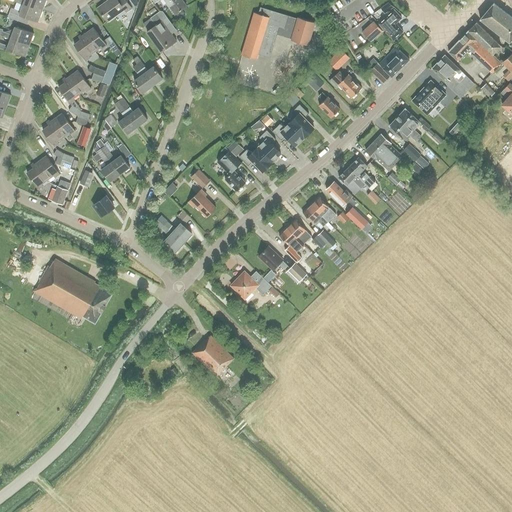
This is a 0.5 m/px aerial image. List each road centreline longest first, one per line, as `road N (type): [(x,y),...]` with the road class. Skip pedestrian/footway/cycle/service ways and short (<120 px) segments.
road 1 (tertiary): [(178,290),(337,147),(478,0)]
road 2 (tertiary): [(0,499),(67,440),(178,290)]
road 3 (residential): [(127,246),(198,50),(207,0)]
road 4 (residential): [(127,246),(0,191)]
